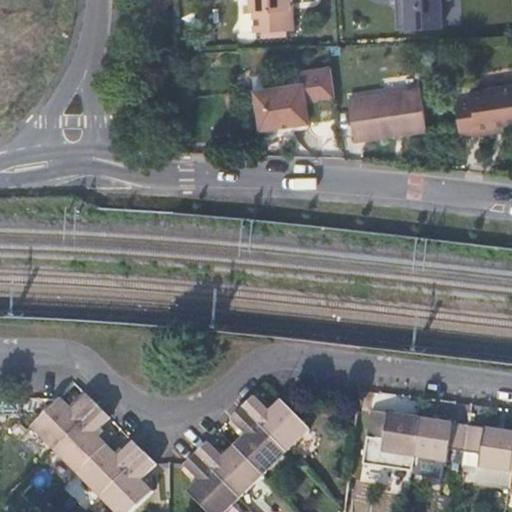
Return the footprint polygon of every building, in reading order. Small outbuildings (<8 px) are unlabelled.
[(249,0),(250,9),(253,9),(254,31),(287,30),(293,23),(293,8),(290,8),(290,0),(249,0)] [(392,0),(393,25),(438,23),(436,0),(392,0)] [(308,99),(337,95),(333,67),(303,70),(304,81),(256,87),(262,126),(311,120),(308,99)] [(420,73),(349,84),(354,125),(426,114),(420,73)] [(470,95),(453,98),(459,136),(492,132),(491,127),(511,123),(511,83),(470,91),(470,95)] [(64,406),(53,396),(24,425),(110,511),(122,511),(146,487),(135,477),(150,462),(126,439),(111,453),(88,429),(101,415),(78,392),(64,406)] [(199,440),(174,464),(189,478),(179,489),(201,511),(214,511),(301,426),(272,396),(261,407),(246,393),(223,416),(237,431),(213,455),(199,440)] [(383,410),(368,408),(365,434),(380,436),(376,454),(442,464),(445,446),(477,451),(474,469),(507,474),(511,438),(511,428),(480,424),(449,420),(383,410)]
